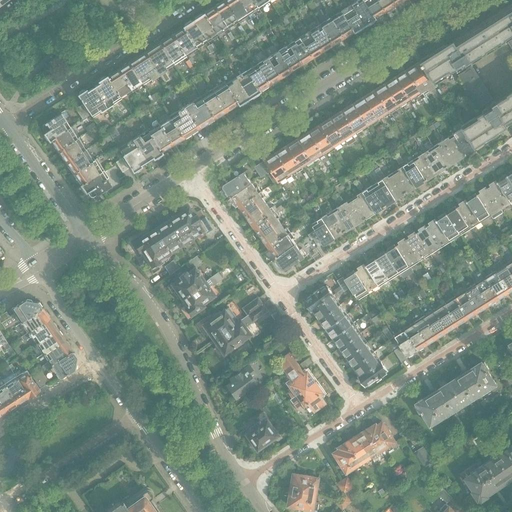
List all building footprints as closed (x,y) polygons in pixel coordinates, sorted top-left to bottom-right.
[(238,22),(224,0),(214,7),(228,29),(238,22)] [(248,16),(238,0),(223,0),(224,0),(238,22),(248,16)] [(259,9),(252,0),(238,0),(248,16),(259,9)] [(269,1),(268,0),(252,0),(259,9),(259,10),(264,6),(263,4),(269,1)] [(375,19),(362,0),(359,0),(351,5),(364,26),(375,19)] [(385,12),(381,5),(381,4),(378,0),(362,0),(375,19),(385,12)] [(391,0),(378,0),(381,4),(381,5),(385,12),(396,6),(391,0)] [(511,2),(499,11),(455,39),(454,40),(455,41),(448,46),(447,44),(422,60),(422,61),(437,84),(450,75),(449,74),(462,66),(461,65),(463,64),(463,63),(466,61),(469,66),(507,41),(511,38),(511,2)] [(364,26),(351,5),(341,12),(345,20),(348,20),(350,23),(349,26),(354,32),(364,26)] [(228,29),(214,7),(203,13),(218,35),(228,29)] [(349,26),(350,23),(348,20),(345,20),(341,12),(330,19),(335,27),(337,27),(339,30),(339,33),(343,39),(354,32),(349,26)] [(218,35),(203,13),(193,20),(208,42),(218,35)] [(339,33),(339,30),(337,27),(335,27),(330,19),(320,25),(325,32),(327,33),(329,36),(329,39),(333,45),(343,39),(339,33)] [(208,42),(193,20),(183,26),(197,49),(208,42)] [(329,39),(329,36),(327,33),(325,32),(320,25),(309,32),(314,39),(317,39),(319,43),(318,46),(322,52),(333,45),(329,39)] [(198,49),(197,49),(183,26),(171,34),(186,57),(198,49)] [(318,46),(319,43),(317,39),(314,39),(309,32),(299,38),(304,46),(306,46),(308,50),(308,52),(312,59),(322,52),(318,46)] [(186,57),(171,34),(160,42),(175,65),(186,57)] [(308,52),(308,50),(306,46),(304,46),(299,38),(289,45),(293,53),(296,53),(298,57),(297,59),(301,65),(312,59),(308,52)] [(175,65),(160,42),(144,52),(159,75),(161,78),(164,82),(164,83),(170,79),(165,71),(175,65)] [(297,59),(298,57),(296,53),(293,53),(289,45),(278,52),(283,59),(285,60),(288,63),(287,65),(291,72),(301,65),(297,59)] [(159,75),(144,52),(128,62),(142,83),(143,85),(159,75)] [(287,65),(288,63),(285,60),(283,59),(278,52),(267,58),(272,66),(275,67),(277,70),(276,72),(280,78),(291,72),(287,65)] [(232,62),(228,55),(224,58),(228,65),(232,62)] [(276,72),(277,70),(275,67),(272,66),(267,58),(257,65),(262,73),(264,73),(267,76),(266,79),(270,85),(280,78),(276,72)] [(437,84),(422,61),(418,64),(414,67),(412,66),(409,68),(409,70),(408,71),(414,79),(415,78),(417,82),(417,84),(423,94),(424,96),(431,91),(430,89),(437,84)] [(142,83),(128,62),(117,69),(132,92),(137,89),(136,86),(142,83)] [(266,79),(267,76),(264,73),(262,73),(257,65),(247,71),(260,92),(270,85),(266,79)] [(461,79),(475,70),(473,67),(458,76),(461,79)] [(132,92),(117,69),(106,76),(120,97),(126,93),(127,95),(132,92)] [(463,83),(477,74),(475,70),(461,79),(463,83)] [(260,92),(247,71),(237,78),(249,98),(260,92)] [(423,94),(417,84),(417,82),(415,78),(414,79),(408,71),(404,73),(402,73),(398,75),(398,77),(403,86),(404,85),(407,89),(406,91),(411,98),(416,95),(418,97),(423,94)] [(249,98),(237,78),(234,74),(229,77),(231,81),(226,84),(239,105),(249,98)] [(466,87),(480,78),(477,74),(463,83),(466,87)] [(120,97),(106,76),(92,85),(107,109),(122,99),(120,97)] [(412,100),(411,98),(406,91),(407,89),(404,85),(403,86),(398,77),(393,80),(391,80),(388,82),(387,84),(392,93),(394,92),(396,95),(396,98),(400,105),(406,102),(407,103),(412,100)] [(468,92),(483,83),(480,78),(466,87),(468,92)] [(471,96),(485,87),(483,83),(468,92),(471,96)] [(239,105),(226,84),(220,87),(218,85),(212,89),(227,112),(239,105)] [(396,98),(396,95),(394,92),(392,93),(387,84),(382,87),(380,86),(377,88),(377,91),(376,91),(381,100),(383,99),(385,102),(385,105),(390,112),(395,109),(396,110),(402,107),(400,105),(396,98)] [(107,109),(92,85),(78,95),(93,118),(107,109)] [(474,100),(488,91),(485,87),(471,96),(474,100)] [(227,112),(212,89),(206,93),(208,95),(202,99),(215,120),(227,112)] [(511,126),(511,90),(492,103),(495,107),(492,109),(492,108),(489,109),(482,113),(476,117),(475,116),(463,124),(460,126),(461,127),(463,126),(464,127),(477,148),(502,132),(502,131),(509,126),(509,128),(511,126)] [(385,105),(385,102),(383,99),(381,100),(376,91),(372,94),(370,93),(366,95),(366,97),(365,98),(371,106),(372,105),(374,109),(374,111),(379,119),(384,116),(385,117),(391,114),(390,112),(385,105)] [(476,104),(490,95),(488,91),(474,100),(476,104)] [(479,109),(494,100),(490,95),(476,104),(479,109)] [(215,120),(202,99),(201,96),(185,106),(200,130),(215,120)] [(379,119),(374,111),(374,109),(372,105),(371,106),(365,98),(361,100),(359,100),(356,102),(355,104),(354,105),(360,113),(361,112),(364,116),(363,118),(368,126),(373,123),(374,124),(380,121),(379,119)] [(82,105),(76,109),(83,119),(89,115),(82,105)] [(368,126),(363,118),(364,116),(361,112),(360,113),(354,105),(350,107),(348,107),(345,109),(344,111),(349,120),(350,119),(353,123),(352,126),(357,133),(362,129),(363,131),(369,128),(368,126)] [(200,130),(185,106),(170,116),(171,118),(171,119),(184,140),(200,130)] [(357,133),(352,126),(353,123),(350,119),(349,120),(344,111),(339,114),(337,114),(334,116),(333,118),(332,119),(338,127),(339,126),(342,130),(341,133),(346,140),(351,136),(352,138),(358,135),(357,133)] [(71,127),(61,114),(61,113),(45,123),(46,124),(43,126),(42,129),(45,133),(44,133),(49,140),(71,127)] [(184,140),(171,119),(166,121),(165,119),(158,123),(173,146),(184,140)] [(346,140),(341,133),(342,130),(339,126),(338,127),(332,119),(328,121),(326,121),(323,123),(322,125),(321,126),(327,134),(329,133),(331,137),(330,139),(335,147),(340,143),(341,145),(342,145),(346,149),(348,148),(350,152),(352,150),(346,140)] [(173,146),(158,123),(156,120),(154,122),(153,122),(152,125),(153,127),(154,129),(149,132),(162,153),(173,146)] [(87,132),(95,126),(93,123),(85,128),(87,132)] [(435,128),(433,124),(427,128),(429,132),(435,128)] [(335,147),(330,139),(331,137),(329,133),(327,134),(321,126),(317,128),(315,128),(312,130),(311,132),(310,132),(316,141),(318,140),(320,144),(319,146),(324,154),(329,150),(331,152),(336,148),(335,147)] [(57,152),(80,137),(76,131),(74,133),(71,127),(49,140),(57,152)] [(477,148),(464,127),(454,134),(467,155),(477,148)] [(162,153),(149,132),(148,130),(133,139),(148,162),(162,153)] [(324,154),(319,146),(320,144),(318,140),(316,141),(310,132),(306,135),(304,135),(301,137),(300,139),(299,139),(305,148),(306,147),(309,151),(308,154),(313,161),(318,157),(320,159),(323,162),(324,163),(326,162),(328,165),(331,164),(324,154)] [(467,155),(454,134),(444,140),(457,161),(467,155)] [(65,163),(87,149),(80,137),(57,152),(65,163)] [(148,162),(133,139),(118,149),(133,172),(148,162)] [(308,154),(309,151),(306,147),(305,148),(299,139),(295,142),(293,141),(290,143),(290,146),(289,146),(294,155),(295,154),(298,158),(297,160),(302,168),(308,164),(309,166),(314,162),(313,161),(308,154)] [(457,161),(444,140),(433,147),(447,167),(457,161)] [(302,168),(297,160),(298,158),(295,154),(294,155),(289,146),(284,149),(282,148),(279,150),(279,153),(278,153),(283,162),(285,161),(287,164),(287,167),(291,174),(297,171),(298,173),(303,170),(302,168)] [(447,167),(433,147),(423,153),(437,174),(447,167)] [(73,174),(95,160),(87,149),(65,163),(73,174)] [(291,174),(287,167),(287,164),(285,161),(283,162),(278,153),(274,156),(271,155),(268,157),(268,159),(266,160),(272,170),(280,182),(286,178),(287,180),(292,176),(291,175),(291,174)] [(437,174),(423,153),(413,159),(427,180),(437,174)] [(102,172),(98,166),(101,165),(97,158),(95,160),(73,174),(81,185),(102,172)] [(128,168),(122,158),(116,162),(123,172),(128,168)] [(427,180),(413,159),(403,166),(416,187),(427,180)] [(261,164),(267,173),(272,170),(266,160),(261,164)] [(261,164),(255,167),(261,177),(267,173),(261,164)] [(416,187),(403,166),(393,172),(406,193),(416,187)] [(232,197),(252,183),(248,178),(250,176),(246,171),(225,185),(224,187),(232,197)] [(111,186),(102,172),(81,185),(86,192),(87,192),(90,196),(93,196),(96,195),(111,186)] [(406,193),(393,172),(383,179),(396,199),(406,193)] [(511,202),(511,180),(509,176),(508,175),(507,176),(506,175),(501,178),(502,180),(499,182),(511,202)] [(396,199),(383,179),(373,185),(386,206),(396,199)] [(511,202),(499,182),(498,181),(497,182),(496,181),(491,184),(492,187),(489,189),(502,209),(511,202)] [(240,207),(261,192),(257,187),(255,188),(252,183),(232,197),(235,203),(238,204),(238,203),(240,207)] [(386,206),(373,185),(363,191),(376,212),(386,206)] [(502,209),(489,189),(488,188),(487,188),(486,187),(481,191),(482,193),(479,195),(491,216),(502,209)] [(376,212),(363,191),(353,198),(366,219),(376,212)] [(247,217),(266,203),(262,198),(264,196),(261,192),(240,207),(247,217)] [(491,216),(479,195),(478,194),(477,195),(476,194),(470,197),(472,199),(469,202),(481,222),(491,216)] [(366,219),(353,198),(342,204),(355,225),(366,219)] [(481,222),(469,202),(468,200),(466,201),(466,200),(460,204),(462,206),(458,208),(471,228),(481,222)] [(255,227),(276,212),(272,207),(270,209),(266,203),(247,217),(255,227)] [(355,225),(342,204),(332,211),(345,231),(355,225)] [(471,228),(458,208),(458,207),(456,208),(456,207),(450,210),(452,212),(448,214),(461,235),(471,228)] [(203,226),(209,222),(201,210),(196,213),(195,211),(192,213),(189,210),(187,211),(186,209),(180,213),(181,215),(180,216),(194,237),(205,230),(203,226)] [(54,218),(48,210),(43,213),(49,221),(54,218)] [(345,231),(332,211),(322,217),(335,238),(345,231)] [(262,237),(281,224),(278,219),(280,217),(276,212),(255,227),(262,237)] [(461,235),(448,214),(448,213),(446,214),(446,213),(440,216),(441,219),(438,221),(451,241),(461,235)] [(194,237),(180,216),(179,216),(179,217),(176,219),(175,217),(168,221),(169,223),(182,244),(194,237)] [(335,238),(322,217),(312,224),(316,231),(324,243),(327,243),(335,238)] [(451,241),(438,221),(437,220),(436,220),(435,219),(430,223),(431,225),(428,227),(441,247),(451,241)] [(182,244),(169,223),(167,224),(167,225),(164,227),(163,224),(156,228),(158,230),(156,231),(170,252),(182,244)] [(270,248),(291,233),(287,228),(285,229),(281,224),(262,237),(270,248)] [(507,234),(511,231),(511,226),(511,225),(510,224),(501,231),(504,236),(507,234)] [(441,247),(428,227),(427,226),(426,227),(425,226),(420,229),(421,232),(418,234),(431,254),(441,247)] [(170,252),(156,231),(155,229),(133,243),(138,251),(141,250),(152,267),(160,262),(158,259),(170,252)] [(316,231),(309,236),(312,240),(314,239),(319,247),(324,243),(316,231)] [(431,254),(418,234),(417,232),(416,233),(415,232),(410,236),(411,238),(408,240),(421,260),(431,254)] [(276,259),(296,244),(292,239),(294,238),(291,233),(270,248),(272,251),(272,253),(276,259)] [(421,260),(408,240),(407,239),(406,240),(405,239),(399,242),(401,244),(398,246),(410,267),(421,260)] [(286,269),(307,256),(302,249),(300,250),(296,244),(276,259),(283,269),(286,269)] [(410,267),(398,246),(397,245),(395,246),(395,245),(389,249),(391,251),(387,253),(400,273),(403,278),(408,275),(405,270),(410,267)] [(400,273),(387,253),(387,252),(385,253),(385,251),(379,255),(381,257),(377,259),(390,280),(400,273)] [(204,282),(198,274),(201,273),(197,267),(202,263),(197,256),(186,264),(191,271),(187,273),(185,272),(177,278),(178,280),(172,284),(176,290),(173,292),(178,299),(181,297),(182,298),(204,282)] [(390,280),(377,259),(376,258),(375,259),(374,258),(369,261),(370,264),(367,266),(380,286),(390,280)] [(180,268),(175,260),(165,266),(171,275),(180,268)] [(511,272),(506,264),(503,265),(500,261),(493,265),(496,270),(501,278),(503,278),(505,282),(505,284),(509,292),(510,291),(511,291),(511,272)] [(380,286),(367,266),(366,265),(365,265),(364,264),(359,268),(360,270),(357,272),(370,293),(380,286)] [(505,284),(505,282),(503,278),(501,278),(496,270),(485,277),(491,285),(493,285),(495,289),(494,291),(499,298),(500,298),(502,298),(505,296),(506,294),(509,292),(505,284)] [(370,293),(357,272),(356,271),(355,272),(354,271),(349,274),(350,276),(346,279),(359,299),(370,293)] [(494,291),(495,289),(493,285),(491,285),(485,277),(475,283),(481,292),(483,292),(485,295),(484,298),(489,305),(490,304),(492,304),(495,303),(495,300),(499,298),(494,291)] [(350,288),(344,279),(343,278),(338,281),(341,285),(343,289),(345,291),(349,288),(350,288)] [(202,304),(214,295),(208,288),(212,285),(208,279),(204,282),(182,298),(186,305),(188,307),(185,309),(190,316),(198,310),(204,306),(202,304)] [(484,298),(485,295),(483,292),(481,292),(475,283),(466,289),(470,298),(472,298),(475,302),(474,304),(479,311),(480,311),(482,311),(485,309),(485,307),(489,305),(484,298)] [(314,310),(334,295),(327,286),(321,290),(320,289),(312,295),(313,296),(305,301),(312,311),(314,310)] [(427,295),(422,287),(417,291),(422,298),(427,295)] [(474,304),(475,302),(472,298),(470,298),(466,289),(455,296),(460,304),(462,304),(465,309),(464,311),(469,317),(472,317),(475,315),(475,313),(479,311),(474,304)] [(415,299),(412,294),(406,298),(409,303),(415,299)] [(321,319),(341,305),(334,295),(314,310),(316,313),(316,315),(319,318),(320,318),(321,319)] [(464,311),(465,309),(462,304),(460,304),(455,296),(445,303),(450,311),(452,311),(454,315),(454,317),(458,324),(459,323),(461,324),(464,322),(465,320),(469,317),(464,311)] [(248,314),(262,305),(257,299),(244,308),(248,314)] [(18,324),(42,309),(41,308),(41,306),(39,303),(25,300),(11,309),(14,313),(9,316),(6,312),(0,316),(1,317),(0,318),(0,330),(3,334),(14,327),(18,324)] [(454,317),(454,315),(452,311),(450,311),(445,303),(435,309),(440,317),(442,317),(444,321),(444,323),(448,330),(449,330),(451,330),(454,328),(455,326),(458,324),(454,317)] [(253,321),(266,311),(262,305),(248,314),(253,321)] [(327,328),(347,314),(341,305),(321,319),(323,322),(322,324),(325,328),(327,328)] [(29,332),(49,319),(48,318),(48,316),(46,313),(44,313),(42,309),(18,324),(14,327),(16,330),(24,324),(29,332)] [(372,318),(379,313),(377,310),(374,309),(368,313),(372,318)] [(444,323),(444,321),(442,317),(440,317),(435,309),(425,315),(430,323),(432,324),(434,328),(434,329),(438,337),(439,336),(441,337),(444,335),(445,333),(448,330),(444,323)] [(214,339),(238,322),(237,319),(233,322),(225,311),(223,312),(222,311),(221,312),(220,311),(212,316),(213,318),(203,325),(204,326),(203,327),(207,333),(208,332),(209,333),(214,339)] [(374,323),(383,317),(380,313),(372,319),(374,323)] [(334,338),(354,323),(347,314),(327,328),(330,332),(329,333),(332,337),(334,337),(334,338)] [(434,329),(434,328),(432,324),(430,323),(425,315),(415,322),(420,330),(421,330),(424,334),(424,336),(428,343),(429,342),(431,343),(434,341),(434,339),(438,337),(434,329)] [(37,343),(57,330),(55,328),(56,326),(54,323),(52,323),(49,319),(29,332),(21,337),(24,342),(33,336),(37,343)] [(243,340),(249,335),(239,321),(238,322),(214,339),(218,345),(218,346),(219,346),(217,348),(222,354),(223,353),(224,354),(233,347),(234,349),(243,343),(242,342),(243,341),(243,340)] [(424,336),(424,334),(421,330),(420,330),(415,322),(404,328),(410,336),(412,337),(414,341),(414,343),(418,350),(419,349),(421,349),(424,347),(424,345),(428,343),(424,336)] [(341,347),(361,333),(354,323),(334,338),(336,341),(336,343),(339,347),(340,347),(341,347)] [(283,328),(276,333),(279,337),(286,332),(283,328)] [(414,343),(414,341),(412,337),(410,336),(404,328),(394,335),(408,356),(409,355),(411,356),(414,354),(414,352),(418,350),(414,343)] [(10,347),(3,334),(0,330),(0,344),(1,344),(6,350),(10,347)] [(45,353),(64,340),(61,336),(62,334),(59,331),(58,331),(57,330),(37,343),(41,349),(40,350),(41,352),(35,356),(37,359),(45,354),(45,353)] [(348,357),(368,343),(361,333),(341,347),(343,351),(343,352),(346,356),(347,356),(348,357)] [(51,364),(71,350),(69,347),(69,345),(67,342),(65,342),(64,340),(45,353),(45,354),(49,360),(47,361),(48,362),(42,366),(42,367),(39,369),(41,372),(44,369),(52,364),(51,364)] [(354,366),(374,352),(368,343),(348,357),(350,360),(349,362),(352,366),(354,366)] [(400,347),(395,351),(402,362),(407,358),(400,347)] [(74,369),(76,355),(74,352),(72,352),(71,350),(51,364),(52,364),(53,366),(52,368),(54,371),(56,372),(60,378),(74,369)] [(299,365),(296,359),(295,358),(290,352),(280,359),(283,364),(281,366),(287,374),(299,365)] [(361,375),(381,361),(374,352),(354,366),(357,369),(356,371),(359,375),(361,375)] [(380,378),(387,373),(386,372),(388,370),(381,361),(361,375),(359,377),(366,386),(368,384),(369,386),(376,381),(375,380),(379,377),(380,378)] [(496,384),(487,370),(489,369),(485,362),(483,363),(482,362),(469,371),(469,370),(467,371),(468,371),(466,372),(480,394),(496,384)] [(255,382),(254,380),(252,377),(255,374),(249,365),(243,369),(242,367),(238,370),(240,372),(230,379),(232,382),(227,385),(229,389),(229,390),(232,394),(233,394),(235,397),(255,382)] [(292,399),(318,381),(310,370),(308,372),(305,368),(303,370),(300,366),(286,375),(290,380),(285,383),(291,392),(289,394),(292,399)] [(39,390),(25,370),(16,376),(29,396),(30,396),(32,396),(35,394),(35,392),(39,390)] [(44,383),(37,372),(32,376),(39,386),(44,383)] [(480,394),(466,372),(464,374),(463,373),(462,374),(463,375),(450,383),(464,404),(480,394)] [(29,396),(16,376),(14,374),(13,373),(2,380),(3,381),(3,380),(18,404),(18,403),(20,404),(24,402),(24,400),(29,396)] [(18,404),(3,380),(3,381),(2,380),(0,376),(0,383),(2,387),(0,388),(0,399),(7,411),(7,410),(9,411),(13,409),(13,407),(18,404)] [(274,384),(279,381),(276,376),(271,380),(274,384)] [(325,396),(323,393),(325,391),(318,381),(292,399),(291,399),(298,409),(303,406),(306,410),(310,406),(314,412),(327,403),(323,398),(325,396)] [(464,404),(450,383),(437,391),(436,390),(435,391),(436,391),(434,393),(448,415),(464,404)] [(448,415),(434,393),(432,394),(431,393),(430,394),(431,395),(418,403),(418,404),(416,405),(421,412),(423,411),(431,425),(448,415)] [(279,435),(274,428),(275,427),(272,422),(271,423),(269,420),(270,420),(265,412),(254,419),(258,424),(251,429),(253,432),(249,435),(254,442),(252,443),(256,450),(258,449),(259,450),(260,449),(259,449),(269,442),(270,444),(277,439),(276,438),(277,437),(277,436),(279,435)] [(461,422),(458,416),(452,420),(456,425),(461,422)] [(398,446),(391,435),(391,433),(389,430),(388,429),(383,422),(378,426),(376,424),(369,429),(382,450),(392,444),(395,449),(398,446)] [(385,454),(382,450),(369,429),(364,432),(362,432),(357,435),(371,457),(373,459),(375,458),(380,456),(382,455),(385,454)] [(371,457),(357,435),(353,438),(352,440),(347,443),(360,464),(371,457)] [(407,444),(402,437),(398,440),(402,447),(407,444)] [(511,441),(510,442),(511,445),(511,447),(498,457),(511,476),(511,441)] [(360,464),(347,443),(340,448),(341,449),(335,453),(339,459),(338,461),(341,465),(343,465),(347,472),(360,464)] [(424,447),(419,451),(426,462),(431,459),(424,447)] [(420,465),(426,462),(419,451),(413,454),(420,465)] [(511,478),(511,476),(498,457),(485,466),(482,461),(479,462),(497,489),(511,478)] [(431,467),(434,464),(431,459),(426,462),(420,465),(424,471),(431,467)] [(497,489),(479,462),(478,464),(481,468),(467,478),(475,491),(474,492),(479,500),(480,499),(481,500),(482,499),(482,500),(488,496),(488,495),(494,491),(497,489)] [(316,494),(319,478),(310,477),(309,475),(305,475),(304,476),(294,474),(293,482),(291,484),(291,487),(292,489),(292,490),(316,494)] [(355,488),(348,477),(342,480),(349,491),(344,494),(347,497),(352,502),(360,496),(355,488)] [(349,491),(342,480),(337,483),(343,493),(344,494),(349,491)] [(385,493),(382,488),(377,491),(381,497),(385,493)] [(137,511),(140,510),(139,508),(150,500),(152,499),(153,497),(153,495),(153,493),(152,492),(151,490),(149,489),(147,489),(145,489),(143,490),(134,497),(124,504),(123,502),(120,503),(119,502),(107,511),(108,511),(137,511)] [(452,498),(443,489),(438,494),(447,503),(452,498)] [(316,494),(292,490),(291,491),(290,493),(289,495),(290,498),(289,506),(298,507),(299,509),(303,509),(304,508),(309,509),(308,511),(311,511),(313,511),(314,510),(318,511),(319,503),(315,502),(316,494)] [(347,497),(344,494),(343,493),(334,501),(338,505),(347,497)] [(343,510),(352,502),(347,497),(338,505),(343,510)] [(158,511),(155,506),(150,500),(139,508),(140,510),(137,511),(158,511)]
